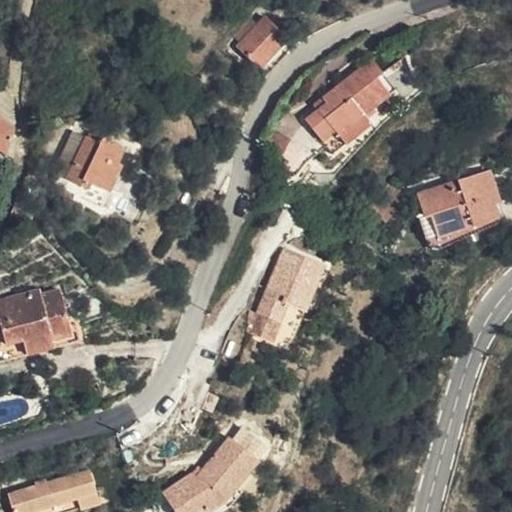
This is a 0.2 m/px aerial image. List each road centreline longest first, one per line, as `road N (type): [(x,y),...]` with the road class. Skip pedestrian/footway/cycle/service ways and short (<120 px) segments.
road 1 (residential): [(422,0),(356,23),(301,57),(261,108),(197,308),(152,393),(116,417),(0,453)]
road 2 (secondary): [(427,511),(465,371),(483,324),(511,286)]
